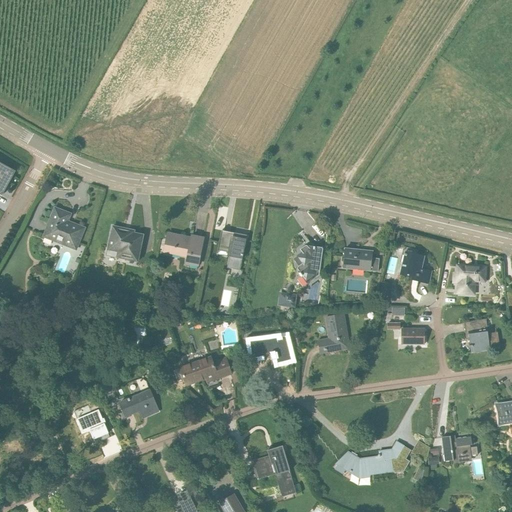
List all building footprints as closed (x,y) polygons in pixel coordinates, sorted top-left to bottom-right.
[(0,195),(2,196),(15,172),(0,163),(0,195)] [(76,249),(84,229),(67,222),(70,215),(55,209),(44,237),(76,249)] [(138,262),(144,235),(134,233),(135,231),(113,226),(107,256),(138,262)] [(240,271),(247,236),(234,233),(233,240),(220,237),(217,254),(229,257),(227,268),(240,271)] [(191,239),(168,234),(164,253),(186,258),(185,265),(198,267),(204,239),(192,236),(191,239)] [(311,249),(307,249),(307,246),(306,246),(301,249),(303,252),(294,260),(298,267),(297,269),(297,270),(298,271),(299,271),(298,272),(307,284),(319,275),(323,250),(323,249),(322,248),(321,248),(312,247),(311,249)] [(377,272),(379,260),(372,259),(372,252),(356,251),(356,250),(344,249),(342,269),(377,272)] [(429,284),(431,271),(420,269),(423,258),(414,257),(415,254),(405,252),(399,275),(409,277),(408,279),(429,284)] [(483,283),(483,269),(457,267),(456,275),(453,275),(453,283),(458,283),(458,294),(475,294),(475,283),(483,283)] [(382,282),(378,302),(389,305),(393,285),(382,282)] [(225,288),(223,306),(230,307),(231,289),(225,288)] [(279,305),(294,306),(295,296),(280,294),(279,305)] [(349,349),(343,314),(324,317),(328,339),(318,340),(319,346),(322,351),(338,349),(338,351),(349,349)] [(487,334),(487,332),(485,320),(472,322),(473,332),(468,332),(470,346),(469,346),(469,348),(471,348),(471,353),(489,350),(489,351),(500,350),(497,333),(487,334)] [(424,345),(424,329),(402,329),(401,345),(424,345)] [(117,343),(123,341),(119,331),(113,333),(117,343)] [(288,340),(287,336),(280,336),(277,336),(277,337),(249,341),(250,354),(259,353),(260,356),(273,354),(274,359),(275,359),(277,365),(293,361),(289,346),(292,345),(290,340),(288,340)] [(213,361),(211,357),(180,367),(186,386),(212,377),(213,380),(231,374),(225,357),(213,361)] [(159,412),(149,389),(118,402),(125,417),(146,408),(149,416),(159,412)] [(511,403),(500,405),(503,425),(511,424),(511,403)] [(109,435),(98,411),(78,420),(84,433),(90,431),(96,444),(104,440),(103,438),(109,435)] [(492,433),(490,440),(501,442),(502,435),(492,433)] [(451,440),(450,436),(441,438),(444,462),(454,461),(454,463),(471,456),(470,446),(472,446),(471,437),(451,440)] [(410,462),(406,459),(411,451),(404,446),(397,442),(392,450),(385,451),(386,459),(379,460),(378,457),(359,460),(348,453),(335,465),(359,479),(370,478),(370,476),(394,472),(397,473),(405,472),(410,462)] [(296,493),(283,447),(268,451),(269,457),(254,462),(259,480),(275,475),(282,497),(296,493)] [(430,466),(440,465),(439,457),(429,458),(430,466)] [(420,483),(423,471),(419,468),(413,479),(420,483)] [(197,511),(187,490),(180,494),(183,500),(179,502),(179,501),(178,501),(177,503),(176,504),(176,507),(176,508),(176,509),(176,511),(197,511)] [(244,511),(234,494),(219,503),(224,511),(244,511)]
